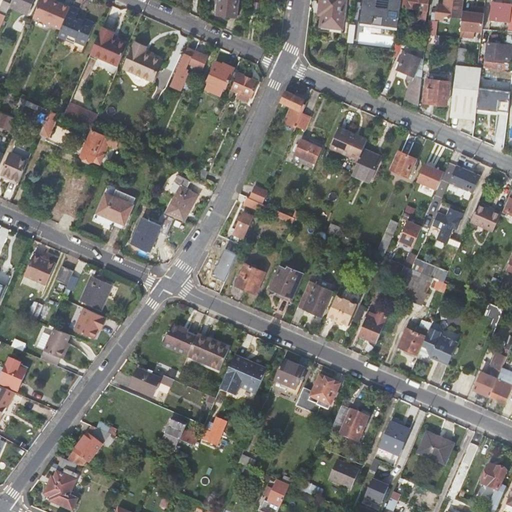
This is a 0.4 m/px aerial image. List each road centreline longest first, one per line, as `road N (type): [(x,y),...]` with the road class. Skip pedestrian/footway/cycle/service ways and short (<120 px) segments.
road 1 (residential): [(511,433),(167,283)]
road 2 (residential): [(167,283),(2,506)]
road 3 (residential): [(282,65),(511,164)]
road 4 (residential): [(282,65),(223,197),(167,283)]
road 5 (residential): [(0,211),(167,283)]
road 6 (residential): [(133,0),(282,65)]
